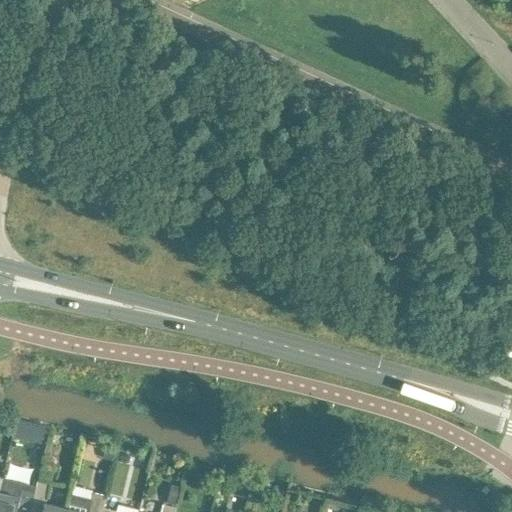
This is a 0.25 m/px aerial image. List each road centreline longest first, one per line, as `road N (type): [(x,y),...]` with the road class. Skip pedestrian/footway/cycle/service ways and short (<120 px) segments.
road 1 (tertiary): [(427,386),(160,312)]
road 2 (tertiary): [(160,312),(0,265)]
road 3 (tertiary): [(0,292),(123,314),(160,312)]
